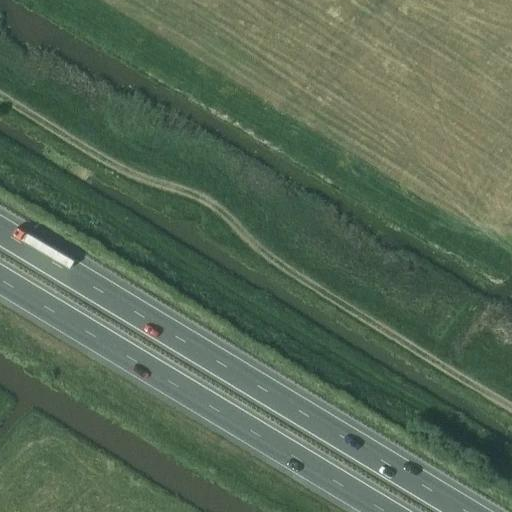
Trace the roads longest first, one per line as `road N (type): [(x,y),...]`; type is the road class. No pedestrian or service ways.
road 1 (track): [(0,101),(88,156),(203,197),(249,241),(381,332),(511,407)]
road 2 (trunk): [(466,511),(0,231)]
road 3 (trunk): [(0,279),(384,511)]
road 4 (track): [(403,180),(511,250)]
